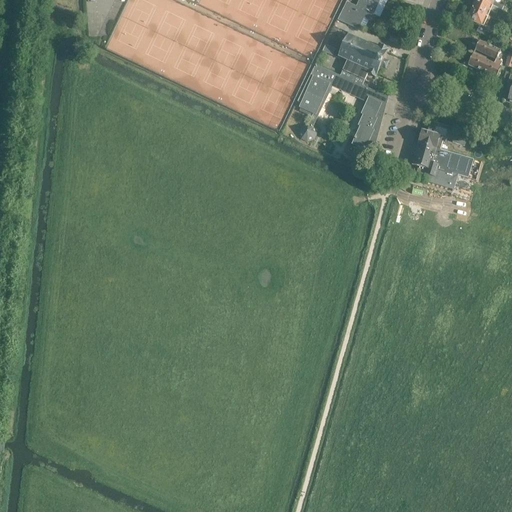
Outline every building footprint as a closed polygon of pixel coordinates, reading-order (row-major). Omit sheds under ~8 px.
[(343,23),(359,30),(364,19),(371,22),(380,0),(359,0),(354,12),(349,11),(351,7),(346,4),(338,20),(343,23)] [(477,3),(476,3),(473,9),(487,16),(489,11),(497,14),(499,9),(479,0),(477,3)] [(493,0),(478,0),(479,0),(499,9),(502,11),(504,7),(493,2),(493,0)] [(473,9),(468,20),(480,25),(486,28),(490,17),(487,16),(473,9)] [(491,31),(480,25),(477,32),(488,37),(491,31)] [(347,61),(343,71),(365,81),(368,74),(376,78),(381,67),(386,69),(389,62),(384,59),(389,49),(380,45),(379,48),(348,34),(338,57),(347,61)] [(480,41),(475,51),(496,61),(497,60),(501,51),(480,41)] [(332,56),(336,49),(325,45),(322,52),(332,56)] [(474,54),(468,66),(496,79),(501,67),(500,67),(494,64),(474,54)] [(298,102),(301,104),(299,108),(313,114),(309,124),(308,124),(301,126),(298,133),(301,139),(308,142),(314,140),(317,133),(315,126),(314,126),(333,87),(367,103),(365,106),(362,104),(358,113),(361,115),(363,116),(358,126),(360,127),(357,133),(354,140),(352,145),(364,151),(363,153),(369,158),(373,154),(388,97),(363,86),(365,81),(343,71),(340,76),(316,65),(298,102)] [(508,84),(511,76),(511,75),(506,73),(503,82),(508,84)] [(423,131),(419,144),(440,150),(443,142),(444,143),(446,136),(451,137),(453,128),(431,122),(428,132),(423,131)] [(470,142),(456,139),(455,143),(469,147),(470,142)] [(414,160),(413,164),(412,165),(419,167),(417,174),(428,177),(427,182),(454,190),(458,176),(459,176),(462,164),(468,165),(469,163),(477,166),(479,163),(470,160),(449,153),(448,153),(440,150),(419,144),(414,160)] [(476,180),(473,180),(468,178),(465,185),(474,188),(475,183),(476,180)]
